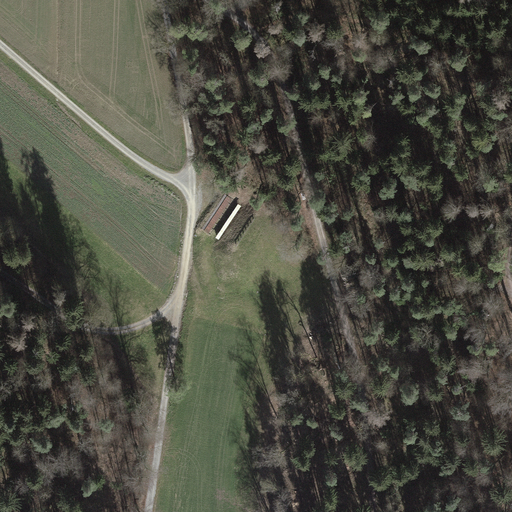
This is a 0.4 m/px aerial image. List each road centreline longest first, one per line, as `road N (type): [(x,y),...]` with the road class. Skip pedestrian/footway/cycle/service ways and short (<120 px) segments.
road 1 (track): [(211,0),(280,86),(340,288),(374,511)]
road 2 (track): [(190,183),(150,511)]
road 3 (track): [(0,42),(133,155),(190,183)]
road 4 (track): [(0,273),(72,322),(108,329),(151,319),(179,298)]
road 5 (track): [(164,0),(190,183)]
